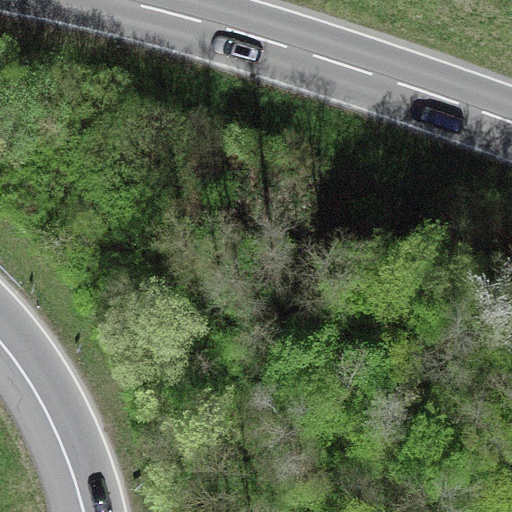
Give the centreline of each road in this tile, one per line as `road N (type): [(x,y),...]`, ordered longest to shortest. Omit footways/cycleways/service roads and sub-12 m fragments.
road 1 (motorway): [(511,122),(115,0)]
road 2 (motorway): [(0,312),(60,395),(103,511)]
